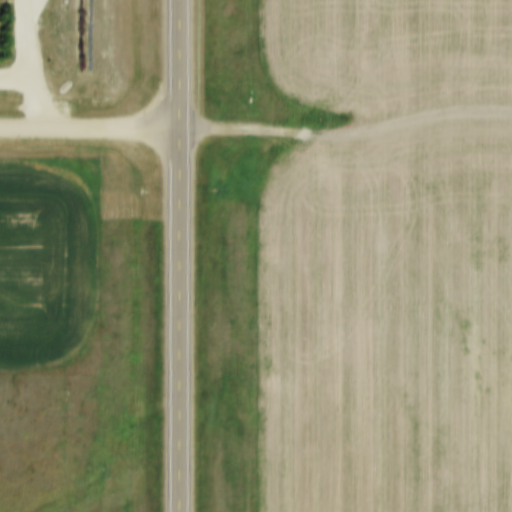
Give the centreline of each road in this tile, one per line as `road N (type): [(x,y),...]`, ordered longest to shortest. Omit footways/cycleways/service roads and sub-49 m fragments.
road 1 (primary): [(179,0),(178,511)]
road 2 (track): [(180,132),(511,123)]
road 3 (residential): [(0,131),(180,132)]
